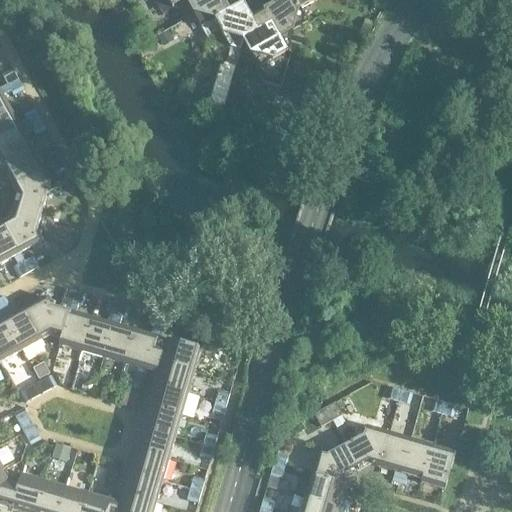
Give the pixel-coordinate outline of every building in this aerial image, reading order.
[(167,0),(172,9),(173,9),(183,12),(187,1),(187,0),(167,0)] [(222,0),(187,0),(187,1),(183,12),(193,15),(201,29),(215,22),(215,21),(229,13),(232,3),(222,0)] [(293,0),(279,0),(278,4),(263,12),(270,26),(272,25),(280,40),(290,43),(293,34),(308,25),(300,11),(299,11),(293,0)] [(293,0),(299,11),(300,11),(320,0),(293,0)] [(241,6),(232,3),(229,13),(215,21),(215,22),(230,49),(231,48),(241,51),(244,41),(258,33),(243,5),(241,6)] [(288,53),(287,52),(290,43),(280,40),(272,25),(270,26),(258,33),(244,41),(241,51),(251,54),(265,79),(278,83),(287,54),(288,53)] [(167,32),(157,37),(162,46),(172,40),(167,32)] [(17,80),(13,71),(2,76),(7,85),(17,80)] [(24,92),(17,80),(7,85),(0,89),(0,116),(11,111),(3,97),(11,93),(14,97),(24,92)] [(330,81),(326,88),(334,93),(338,86),(330,81)] [(222,82),(218,94),(228,97),(231,85),(222,82)] [(228,97),(226,103),(235,106),(241,87),(231,85),(228,97)] [(0,143),(40,121),(34,110),(24,116),(26,120),(18,125),(11,111),(0,116),(0,143)] [(46,131),(40,121),(0,143),(0,163),(2,167),(32,150),(25,137),(32,132),(35,137),(46,131)] [(62,161),(56,150),(45,156),(48,160),(40,164),(32,150),(2,167),(14,188),(18,186),(44,171),(51,167),(62,161)] [(68,171),(62,161),(51,167),(57,177),(68,171)] [(51,185),(44,171),(18,186),(23,197),(20,209),(41,216),(46,196),(54,192),(56,196),(61,193),(56,183),(51,185)] [(41,216),(20,209),(16,222),(6,228),(20,255),(33,248),(35,252),(46,246),(43,242),(39,244),(35,236),(41,216)] [(4,224),(0,226),(0,266),(14,259),(18,267),(13,270),(19,280),(30,273),(25,263),(20,255),(6,228),(4,224)] [(34,258),(25,263),(30,273),(40,268),(34,258)] [(75,293),(64,290),(61,301),(72,304),(75,293)] [(39,302),(25,310),(40,337),(51,331),(63,334),(69,313),(50,307),(46,300),(50,297),(47,293),(37,299),(39,302)] [(87,296),(75,293),(72,304),(69,313),(63,334),(60,346),(82,352),(92,319),(76,315),(79,306),(84,308),(87,296)] [(4,298),(0,300),(0,314),(21,353),(42,341),(40,337),(25,310),(10,318),(6,310),(10,308),(4,298)] [(119,306),(108,302),(105,314),(110,315),(107,324),(92,319),(82,352),(103,359),(119,306)] [(130,309),(119,306),(103,359),(126,365),(135,332),(120,328),(123,319),(127,320),(130,309)] [(21,353),(0,314),(0,359),(2,363),(21,353)] [(163,318),(151,315),(148,326),(153,328),(150,337),(135,332),(126,365),(158,375),(155,385),(189,394),(201,351),(178,344),(167,341),(167,342),(157,339),(160,330),(163,318)] [(174,321),(163,318),(160,330),(170,333),(174,321)] [(43,365),(33,370),(38,381),(48,375),(43,365)] [(57,388),(51,377),(36,386),(41,396),(57,388)] [(155,384),(148,407),(182,416),(189,394),(155,385),(155,384)] [(36,386),(20,394),(26,405),(41,396),(36,386)] [(401,392),(390,389),(387,400),(398,403),(401,392)] [(219,392),(215,403),(227,406),(230,395),(219,392)] [(413,395),(401,392),(398,403),(409,406),(413,395)] [(445,404),(434,401),(430,412),(442,416),(445,404)] [(227,406),(215,403),(212,414),(223,418),(227,406)] [(343,417),(336,404),(314,416),(321,429),(343,417)] [(456,408),(445,404),(442,416),(453,419),(456,408)] [(182,416),(148,407),(142,429),(176,439),(182,416)] [(24,410),(15,415),(24,431),(33,426),(24,410)] [(32,446),(42,441),(33,426),(24,431),(32,446)] [(363,437),(345,447),(357,467),(368,461),(372,462),(371,466),(379,469),(389,435),(366,428),(363,437)] [(176,439),(142,429),(135,451),(169,461),(176,439)] [(411,441),(389,435),(379,469),(395,473),(392,482),(399,484),(411,441)] [(206,436),(203,447),(214,450),(217,439),(206,436)] [(431,447),(411,441),(399,484),(405,486),(408,477),(422,481),(431,447)] [(58,447),(53,460),(67,464),(71,451),(58,447)] [(214,450),(203,447),(200,458),(211,461),(214,450)] [(357,467),(345,447),(327,457),(318,455),(312,478),(345,487),(348,479),(344,478),(345,474),(357,467)] [(455,454),(431,447),(422,481),(421,485),(445,492),(455,454)] [(169,461),(135,451),(129,473),(163,483),(169,461)] [(288,459),(276,455),(273,467),(285,470),(288,459)] [(5,472),(0,462),(0,511),(12,511),(13,510),(18,511),(35,511),(44,483),(22,476),(19,487),(7,484),(2,474),(5,472)] [(285,470),(273,467),(272,472),(270,478),(281,481),(285,470)] [(163,483),(129,473),(122,495),(123,496),(156,505),(163,483)] [(345,487),(312,478),(306,499),(348,511),(350,505),(341,502),(345,487)] [(193,480),(190,491),(201,494),(205,482),(193,480)] [(59,511),(66,489),(44,483),(35,511),(59,511)] [(83,511),(88,496),(66,489),(59,511),(83,511)] [(201,494),(190,491),(187,502),(198,505),(201,494)] [(154,511),(156,505),(123,496),(120,505),(113,503),(88,496),(83,511),(154,511)] [(272,511),(276,502),(264,499),(260,510),(267,511),(272,511)] [(347,511),(348,511),(306,499),(301,511),(347,511)]
